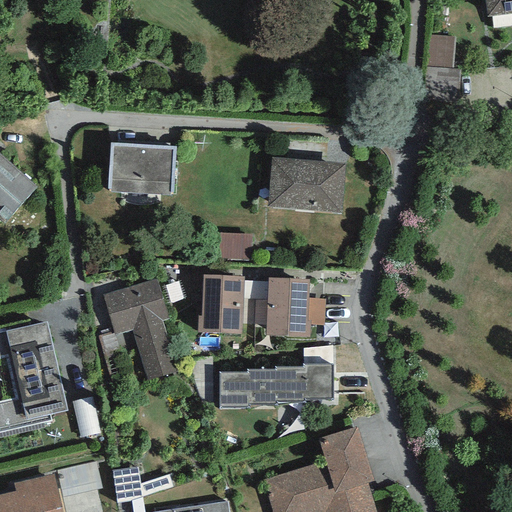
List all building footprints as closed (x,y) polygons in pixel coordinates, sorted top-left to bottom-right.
[(511,0),(485,0),(487,16),(511,13),(511,0)] [(457,65),(460,36),(436,33),(433,63),(457,65)] [(176,147),(110,144),(108,189),(110,189),(110,192),(170,195),(170,192),(173,192),(176,147)] [(0,154),(0,219),(5,224),(37,186),(0,154)] [(346,164),(272,157),(267,207),(341,214),(346,164)] [(223,257),(254,257),(254,233),(223,234),(223,257)] [(244,277),(203,275),(201,316),(198,316),(197,333),(242,334),(244,277)] [(309,279),(268,277),(265,336),(310,338),(310,325),(310,321),(307,321),(308,299),(309,279)] [(102,295),(114,335),(132,330),(147,380),(177,372),(162,321),(168,319),(156,279),(102,295)] [(325,299),(308,299),(307,321),(310,321),(310,325),(324,326),(325,299)] [(0,358),(11,356),(21,397),(0,402),(0,431),(51,420),(50,415),(67,411),(46,322),(0,332),(0,358)] [(247,373),(219,372),(218,409),(249,409),(249,405),(276,405),(276,402),(303,402),(303,398),(332,399),(332,365),(302,365),(302,367),(275,367),(275,370),(247,370),(247,373)] [(84,437),(104,434),(98,398),(79,400),(84,437)] [(374,481),(356,427),(317,439),(324,461),(262,481),(272,511),(376,511),(367,483),(374,481)] [(15,491),(0,494),(0,511),(61,511),(53,475),(13,484),(15,491)] [(228,511),(228,502),(153,511),(228,511)]
